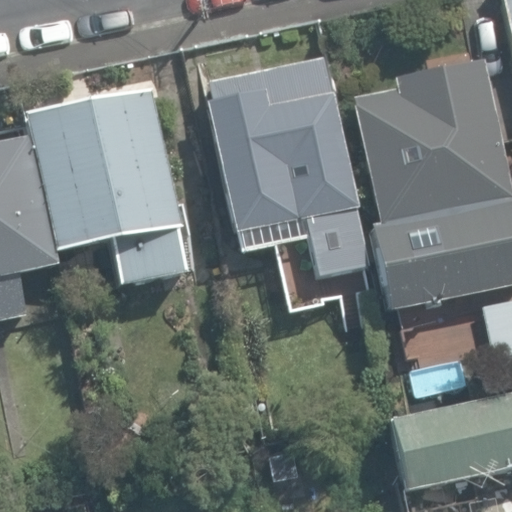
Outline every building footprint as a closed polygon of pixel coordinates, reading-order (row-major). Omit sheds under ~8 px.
[(511,0),(500,0),(511,55),(511,0)] [(303,240),(313,283),(366,269),(359,240),(353,213),(358,211),(322,58),(206,86),(211,105),(202,108),(233,240),(299,224),(303,240)] [(369,230),(388,315),(511,286),(511,193),(482,62),(393,80),(395,92),(350,101),(377,228),(369,230)] [(107,245),(117,290),(183,276),(175,240),(174,233),(178,232),(149,91),(24,117),(49,240),(52,257),(107,245)] [(0,324),(23,320),(15,278),(54,271),(53,269),(47,240),(26,141),(0,146),(0,324)] [(511,301),(481,308),(497,392),(511,388),(511,301)] [(511,394),(388,423),(404,494),(511,468),(511,394)]
